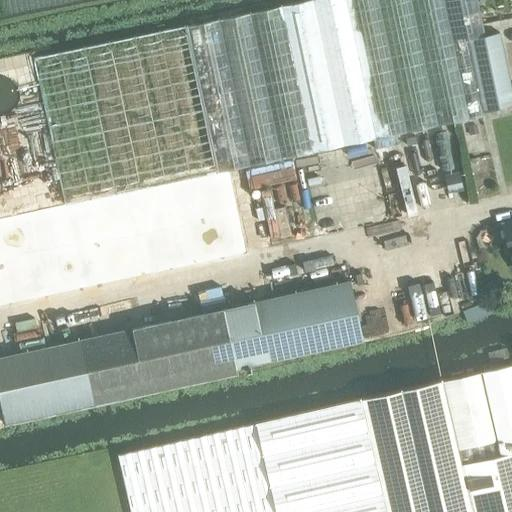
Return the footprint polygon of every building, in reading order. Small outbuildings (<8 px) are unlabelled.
[(482,115),(478,98),(466,39),(454,41),(445,0),(301,0),(33,57),(64,203),(482,115)] [(445,0),(454,41),(466,39),(485,35),(477,0),(445,0)] [(511,95),(511,91),(502,47),(501,40),(499,32),(485,35),(466,39),(478,98),(479,98),(482,111),(511,104),(511,95)] [(2,74),(0,74),(0,113),(1,113),(8,111),(15,106),(18,98),(18,90),(15,83),(9,77),(2,74)] [(363,340),(351,279),(224,306),(236,368),(363,340)] [(237,374),(236,368),(224,306),(74,339),(89,406),(237,374)] [(0,354),(0,408),(3,424),(89,406),(74,339),(0,354)] [(511,511),(511,363),(481,371),(442,379),(360,398),(386,511),(511,511)] [(386,511),(360,398),(248,423),(248,424),(117,454),(130,511),(386,511)]
